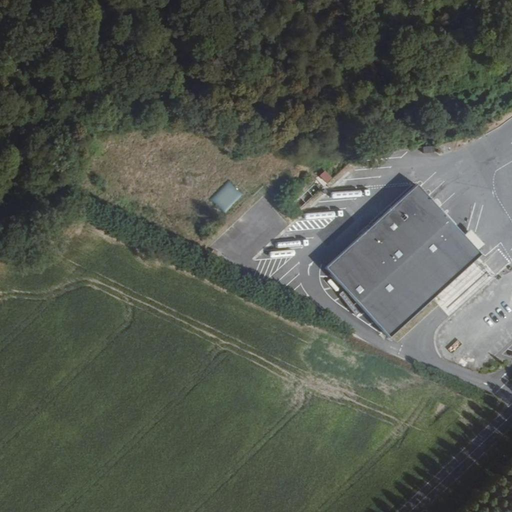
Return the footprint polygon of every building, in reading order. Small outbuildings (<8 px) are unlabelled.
[(320,175),(326,183),(333,178),(327,170),(320,175)] [(353,173),(354,179),(376,176),(375,170),(353,173)] [(212,197),(227,212),(243,195),(229,180),(212,197)] [(327,274),(393,343),(480,260),(414,191),(327,274)] [(268,202),(259,209),(255,205),(248,212),(256,220),(271,206),(268,202)] [(222,234),(231,243),(241,234),(232,225),(222,234)] [(287,266),(270,278),(279,291),(296,279),(287,266)]
